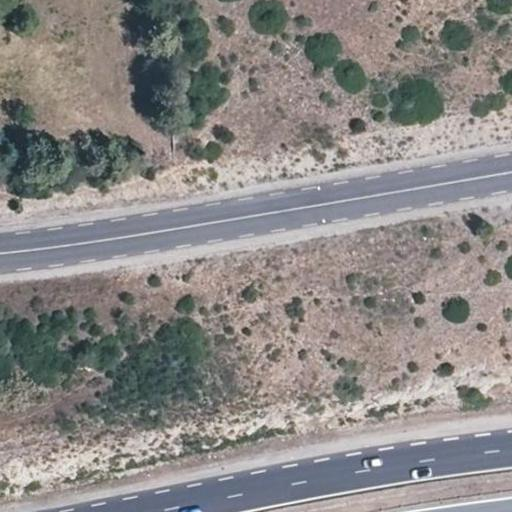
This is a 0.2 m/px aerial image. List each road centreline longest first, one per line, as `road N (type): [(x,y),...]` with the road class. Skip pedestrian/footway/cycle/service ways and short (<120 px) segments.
road 1 (tertiary): [(0,254),(511,173)]
road 2 (trunk): [(511,447),(136,511)]
